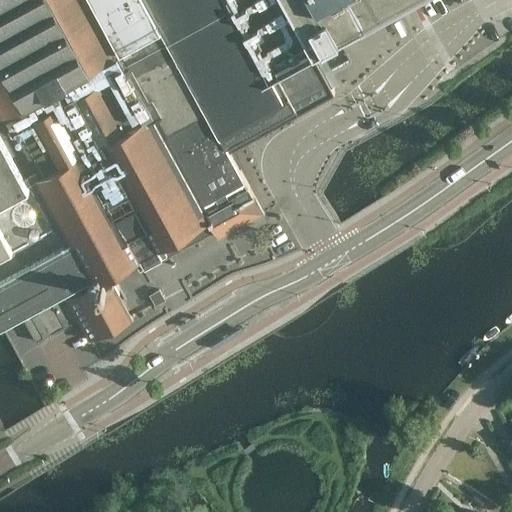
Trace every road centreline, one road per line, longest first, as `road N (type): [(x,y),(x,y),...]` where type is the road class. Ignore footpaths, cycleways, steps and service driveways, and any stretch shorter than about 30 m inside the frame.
road 1 (secondary): [(0,464),(511,142)]
road 2 (residential): [(409,511),(491,392),(511,375)]
